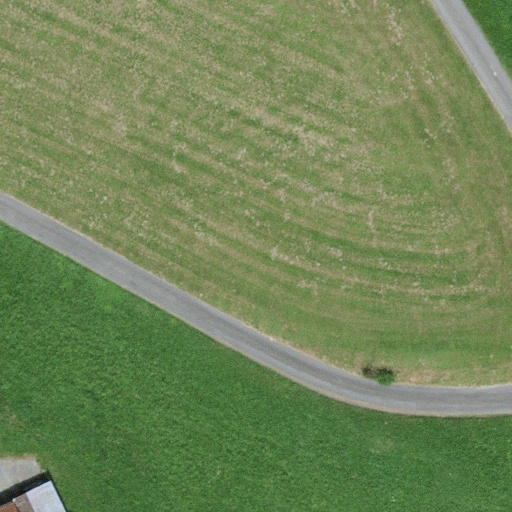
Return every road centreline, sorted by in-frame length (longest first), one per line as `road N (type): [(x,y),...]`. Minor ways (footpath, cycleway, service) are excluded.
road 1 (residential): [(0,205),(344,384),(427,399),(511,396)]
road 2 (residential): [(444,0),(511,108)]
